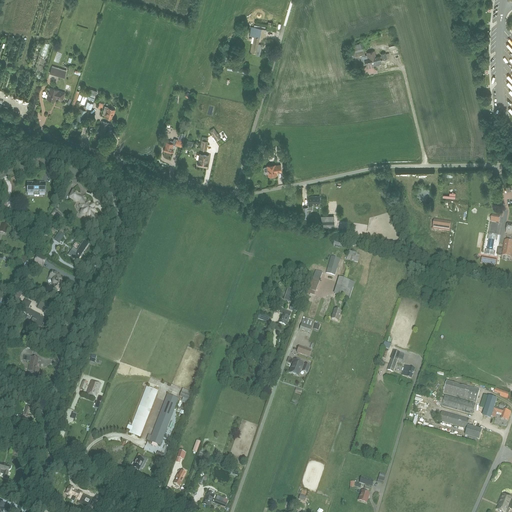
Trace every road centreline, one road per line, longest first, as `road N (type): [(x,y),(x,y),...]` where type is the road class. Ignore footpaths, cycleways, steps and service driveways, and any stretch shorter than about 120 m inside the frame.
road 1 (residential): [(507,165),(382,167),(233,195)]
road 2 (residential): [(45,445),(65,337),(117,240),(111,192)]
road 3 (residential): [(280,37),(233,195)]
road 4 (residential): [(172,511),(54,449)]
road 5 (residential): [(121,159),(0,120)]
road 6 (residential): [(0,174),(44,161),(111,192)]
